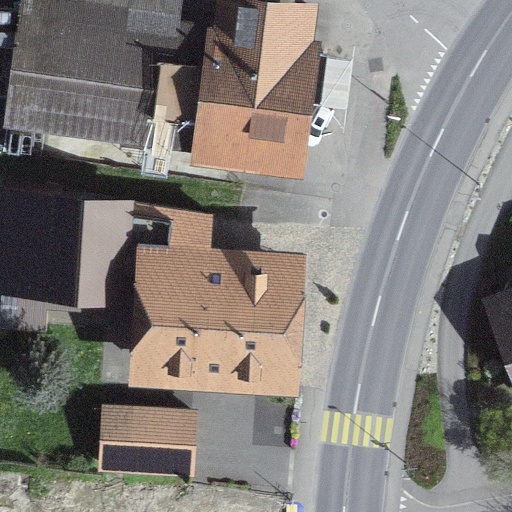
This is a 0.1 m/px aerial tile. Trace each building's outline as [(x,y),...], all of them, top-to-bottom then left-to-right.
[(21,0),(9,119),(287,156),(306,4),(271,0),(225,0),(221,35),(167,29),(170,0),(21,0)] [(0,319),(41,322),(43,293),(106,297),(110,238),(146,240),(148,204),(58,195),(58,184),(9,181),(0,319)] [(206,262),(209,213),(148,204),(146,240),(145,260),(154,261),(148,355),(279,362),(285,267),(206,262)] [(511,278),(507,281),(500,297),(511,329),(511,278)] [(191,409),(132,405),(128,464),(188,468),(191,409)] [(185,511),(187,488),(77,482),(75,509),(52,507),(51,511),(185,511)]
